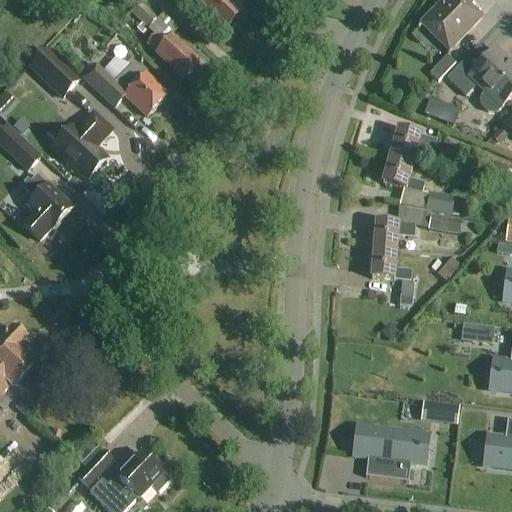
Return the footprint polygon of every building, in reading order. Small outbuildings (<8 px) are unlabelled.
[(194,0),(203,8),(200,11),(224,34),(227,31),(231,32),(236,26),(236,23),(242,16),(229,3),(228,0),(194,0)] [(449,54),(481,20),(459,0),(446,0),(420,27),(449,54)] [(198,65),(170,40),(179,31),(161,15),(156,20),(139,5),(130,15),(142,26),(136,32),(143,38),(147,33),(154,39),(146,48),(183,82),(198,65)] [(30,71),(64,103),(81,85),(47,52),(30,71)] [(511,98),(511,68),(495,52),(474,74),(463,64),(445,82),(464,100),(476,89),(484,97),(480,101),(479,105),(480,109),(487,116),(491,117),(495,116),(499,111),(499,112),(511,98)] [(430,76),(438,84),(456,66),(447,58),(430,76)] [(115,62),(102,75),(95,69),(82,83),(114,112),(125,100),(146,121),(167,99),(134,68),(132,70),(131,68),(115,62)] [(73,130),(52,152),(86,184),(107,163),(95,152),(112,134),(93,116),(77,134),(73,130)] [(511,117),(502,128),(511,136),(511,117)] [(6,128),(0,134),(0,149),(28,175),(41,161),(6,128)] [(499,131),(491,140),(497,146),(498,148),(507,138),(499,131)] [(436,143),(397,132),(389,159),(412,166),(416,150),(433,154),(436,143)] [(350,187),(369,194),(387,146),(367,139),(350,187)] [(389,159),(382,186),(404,192),(399,210),(463,221),(466,204),(429,196),(429,197),(421,195),(424,186),(408,181),(412,166),(389,159)] [(511,172),(497,163),(488,178),(504,187),(511,172)] [(23,230),(39,245),(50,233),(52,234),(74,211),(48,187),(47,187),(36,178),(31,184),(28,181),(23,186),(26,189),(24,191),(34,201),(26,211),(34,218),(23,230)] [(375,226),(373,254),(396,255),(398,239),(413,240),(414,229),(429,230),(428,233),(459,238),(462,224),(431,218),(431,216),(398,211),(397,227),(375,226)] [(373,254),(370,282),(394,283),(394,282),(401,283),(410,283),(411,273),(395,271),(396,255),(373,254)] [(451,262),(436,277),(445,285),(460,270),(451,262)] [(413,284),(410,283),(401,283),(399,306),(412,307),(413,284)] [(0,402),(4,398),(2,396),(10,388),(13,390),(37,365),(23,352),(27,348),(23,343),(25,340),(17,332),(16,334),(13,331),(0,344),(0,402)] [(511,394),(511,345),(510,366),(501,365),(497,392),(511,394)] [(511,422),(507,422),(505,442),(488,440),(484,468),(511,471),(511,422)] [(423,437),(358,430),(354,457),(368,458),(365,480),(409,485),(411,463),(420,464),(423,437)] [(78,481),(89,492),(115,464),(104,453),(78,481)] [(162,476),(140,455),(108,488),(102,483),(89,497),(105,511),(128,511),(139,502),(140,503),(153,490),(158,495),(168,484),(161,477),(162,476)]
